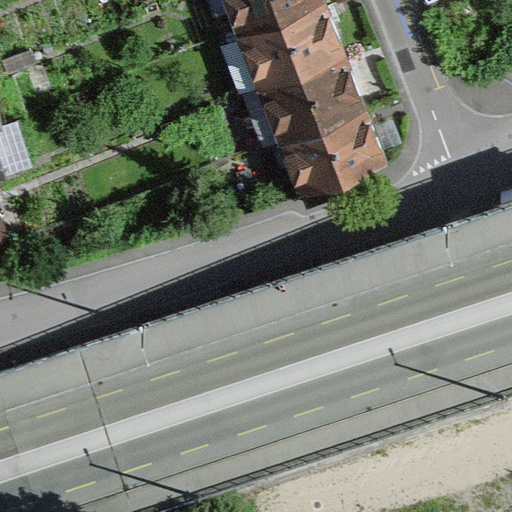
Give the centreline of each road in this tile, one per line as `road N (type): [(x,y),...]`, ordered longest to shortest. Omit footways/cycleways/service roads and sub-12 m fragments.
road 1 (primary): [(511,303),(0,471)]
road 2 (motorway): [(0,509),(511,344)]
road 3 (motorway): [(511,303),(0,465)]
road 4 (residential): [(0,337),(460,181)]
road 5 (residential): [(460,181),(392,0)]
